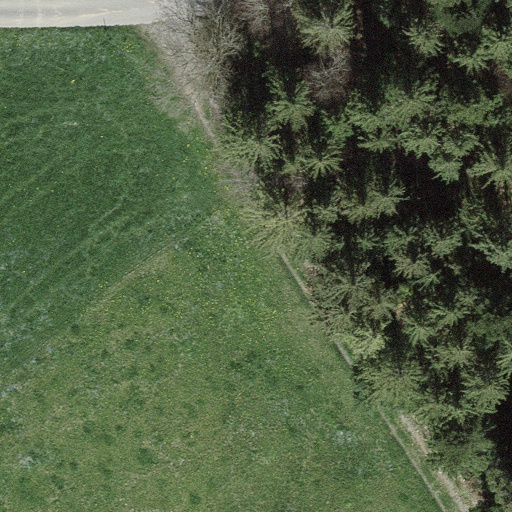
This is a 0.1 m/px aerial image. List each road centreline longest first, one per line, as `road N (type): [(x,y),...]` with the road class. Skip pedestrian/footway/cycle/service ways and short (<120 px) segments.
road 1 (track): [(419,0),(511,392)]
road 2 (unclassified): [(0,15),(170,0)]
